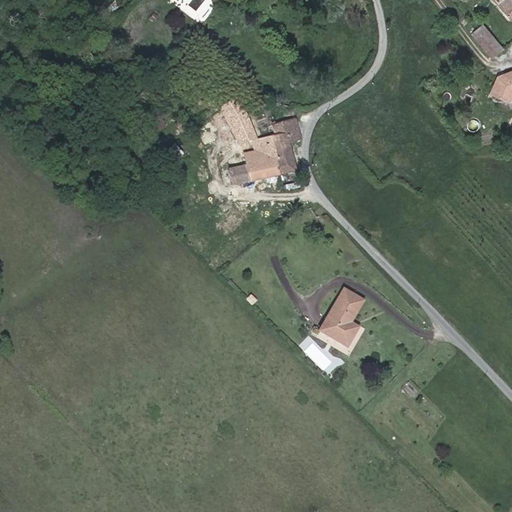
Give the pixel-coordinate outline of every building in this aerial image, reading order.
[(511,17),(511,0),(490,0),(509,20),(511,17)] [(502,49),(482,24),(470,34),(490,58),(502,49)] [(488,94),(506,101),(509,95),(511,93),(511,70),(496,76),(488,94)] [(225,116),(242,107),(238,99),(221,110),(225,116)] [(256,139),(249,121),(242,107),(225,116),(231,128),(238,145),(251,140),(253,152),(243,154),(246,165),(249,181),(275,176),(263,137),(256,139)] [(296,172),(288,142),(300,140),(294,119),(272,126),(275,135),(263,137),(275,176),(296,172)] [(249,181),(246,165),(221,170),(224,186),(249,181)] [(355,331),(347,326),(349,322),(363,300),(343,289),(318,330),(346,347),(355,331)] [(358,327),(349,322),(347,326),(355,331),(358,327)]
